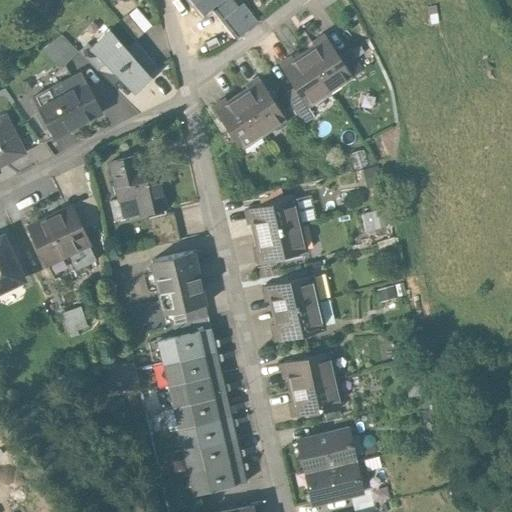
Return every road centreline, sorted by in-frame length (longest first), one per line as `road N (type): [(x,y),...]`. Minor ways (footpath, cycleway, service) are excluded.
road 1 (residential): [(187,96),(283,511)]
road 2 (residential): [(187,96),(301,0)]
